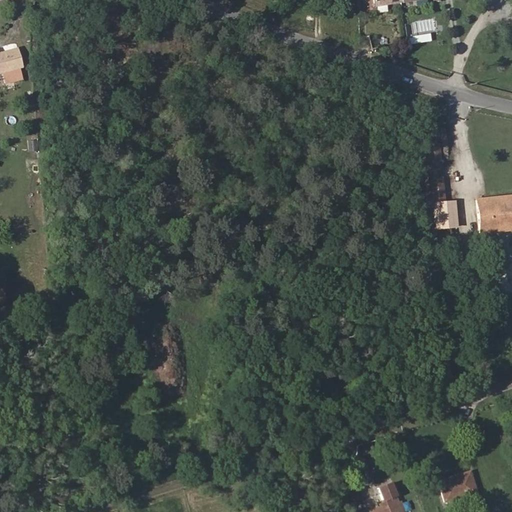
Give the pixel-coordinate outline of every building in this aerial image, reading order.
[(0,73),(23,67),(17,48),(0,52),(0,73)] [(24,141),(25,151),(33,151),(32,140),(24,141)] [(442,189),(439,150),(426,151),(430,190),(442,189)] [(511,222),(511,195),(475,200),(479,233),(492,232),(491,225),(511,222)] [(511,229),(511,222),(491,225),(492,232),(511,229)] [(438,482),(444,503),(475,493),(469,473),(438,482)] [(394,496),(390,485),(377,489),(382,501),(383,500),(394,496)] [(399,511),(394,496),(383,500),(384,503),(374,507),(373,504),(364,507),(366,511),(399,511)]
